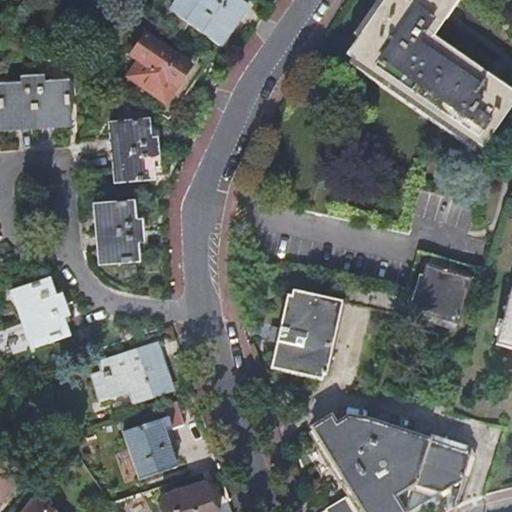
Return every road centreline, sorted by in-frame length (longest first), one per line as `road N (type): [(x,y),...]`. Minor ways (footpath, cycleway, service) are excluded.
road 1 (residential): [(194,323),(195,222),(209,163),(306,0)]
road 2 (residential): [(260,511),(194,323)]
road 3 (residential): [(194,323),(111,305),(62,262)]
